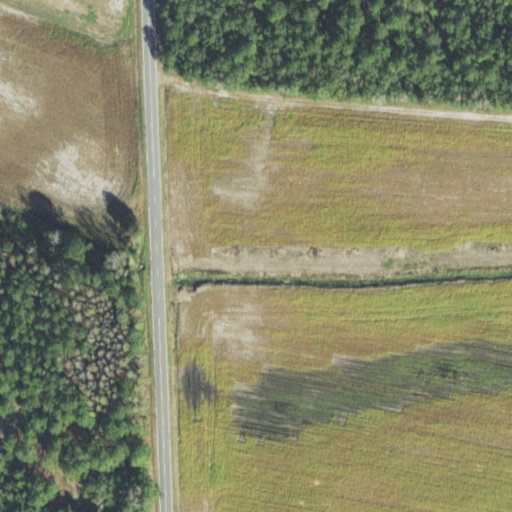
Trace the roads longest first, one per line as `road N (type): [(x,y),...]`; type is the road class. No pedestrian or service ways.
road 1 (residential): [(167,511),(151,0)]
road 2 (track): [(511,116),(153,80)]
